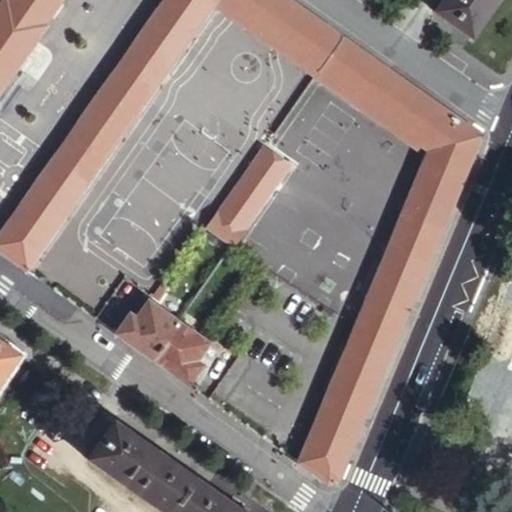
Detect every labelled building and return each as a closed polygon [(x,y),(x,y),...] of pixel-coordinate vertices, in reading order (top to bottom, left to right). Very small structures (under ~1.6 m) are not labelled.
[(0,96),(46,30),(43,28),(62,0),(7,0),(6,2),(3,0),(0,4),(0,96)] [(165,0),(0,235),(0,252),(27,272),(216,1),(216,0),(165,0)] [(305,14),(284,0),(216,0),(216,1),(282,47),(305,14)] [(498,0),(442,0),(435,11),(472,37),(498,0)] [(305,14),(282,47),(317,73),(341,38),(305,14)] [(352,97),(376,63),(341,38),(317,73),(352,97)] [(429,150),(445,112),(376,63),(352,97),(429,150)] [(429,150),(299,464),(327,485),(336,483),(481,137),(445,112),(429,150)] [(286,167),(263,151),(260,149),(207,229),(232,246),(286,167)] [(130,316),(117,335),(153,361),(178,324),(149,304),(137,322),(130,316)] [(153,361),(189,386),(202,367),(197,363),(208,346),(178,324),(153,361)] [(0,377),(17,355),(0,343),(0,377)] [(241,511),(112,422),(85,458),(162,511),(241,511)]
